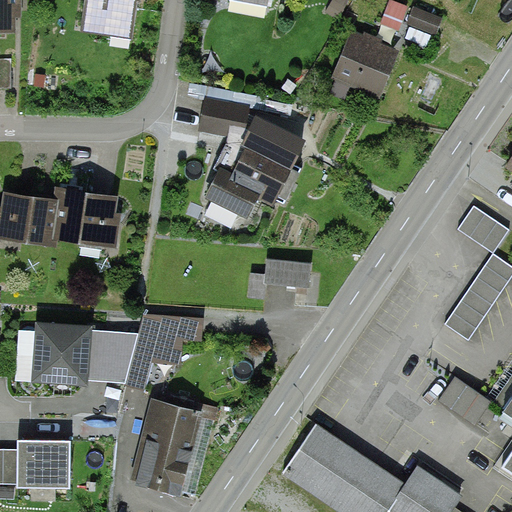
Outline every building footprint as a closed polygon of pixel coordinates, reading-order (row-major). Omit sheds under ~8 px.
[(16,0),(0,0),(0,35),(16,36),(16,0)] [(135,0),(79,0),(75,32),(130,40),(135,0)] [(346,7),(334,0),(333,0),(326,11),(338,19),(346,7)] [(407,7),(391,1),(386,15),(402,21),(407,7)] [(437,34),(443,20),(414,9),(409,23),(437,34)] [(353,38),(330,93),(345,99),(352,82),(377,92),(393,54),(378,48),(380,43),(364,36),(361,41),(353,38)] [(0,84),(19,85),(19,59),(0,58),(0,84)] [(251,105),(206,96),(199,127),(244,137),(251,105)] [(303,143),(256,121),(231,174),(222,170),(207,201),(250,220),(259,200),(274,207),(303,143)] [(115,199),(51,190),(50,201),(44,242),(107,251),(115,199)] [(44,242),(50,201),(0,194),(0,244),(43,251),(44,242)] [(509,231),(475,208),(459,231),(475,242),(493,256),(493,254),(509,231)] [(511,278),(511,268),(493,256),(470,290),(446,326),(469,342),(511,278)] [(308,267),(262,263),(261,275),(249,274),(247,301),(265,302),(267,288),(283,289),(306,291),(308,267)] [(145,314),(139,334),(138,336),(189,340),(189,334),(202,335),(203,318),(145,314)] [(139,334),(40,326),(36,377),(100,381),(126,383),(133,356),(138,336),(139,334)] [(152,361),(133,356),(126,387),(145,391),(152,361)] [(473,389),(456,378),(450,385),(440,401),(458,413),(475,425),(491,402),(473,389)] [(218,410),(158,394),(135,480),(195,496),(218,410)] [(313,429),(282,475),(337,511),(456,511),(451,508),(459,497),(411,465),(397,485),(313,429)] [(71,440),(18,440),(18,449),(4,449),(0,448),(0,483),(17,483),(17,487),(70,487),(71,440)]
